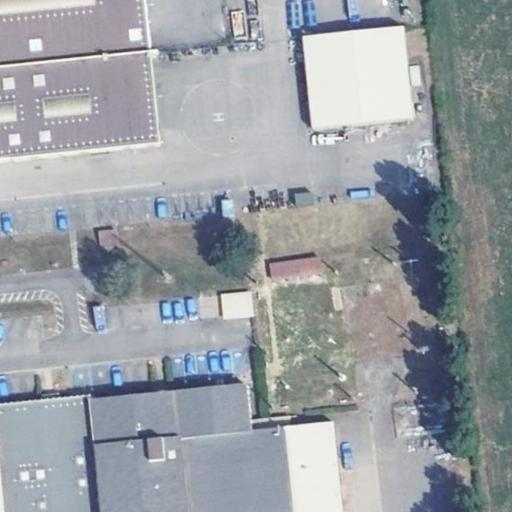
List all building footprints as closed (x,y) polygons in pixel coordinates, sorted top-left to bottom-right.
[(0,0),(0,163),(161,146),(146,0),(0,0)] [(403,28),(304,40),(314,131),(412,120),(403,28)] [(117,233),(98,235),(100,253),(119,251),(117,233)] [(320,257),(269,261),(270,278),(321,273),(320,257)] [(252,287),(229,289),(231,312),(255,310),(252,287)] [(91,389),(59,392),(41,394),(0,397),(0,511),(345,511),(337,423),(294,427),(285,428),(254,430),(253,418),(249,380),(168,388),(156,389),(91,396),(91,389)] [(293,414),(253,418),(254,430),(285,428),(294,427),(293,414)]
